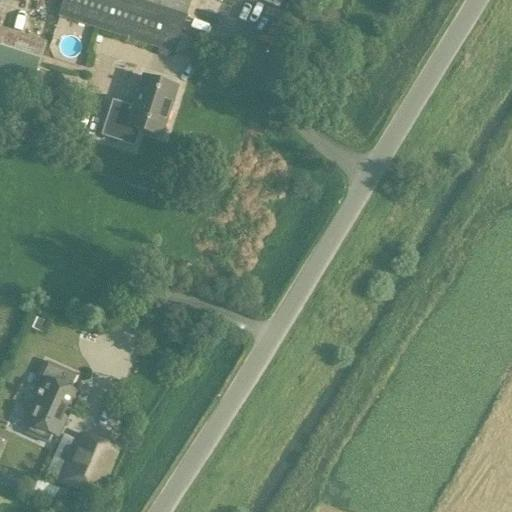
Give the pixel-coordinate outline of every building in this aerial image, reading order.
[(178,49),(194,0),(66,0),(63,9),(178,49)] [(0,23),(0,66),(40,78),(51,39),(0,23)] [(119,96),(108,130),(141,141),(146,125),(167,131),(182,83),(149,72),(140,102),(119,96)] [(52,148),(63,143),(57,130),(46,135),(52,148)] [(189,266),(186,275),(200,281),(203,271),(189,266)] [(57,437),(77,393),(48,380),(42,393),(40,393),(37,398),(39,399),(28,424),(57,437)] [(100,496),(118,455),(78,438),(60,479),(100,496)]
